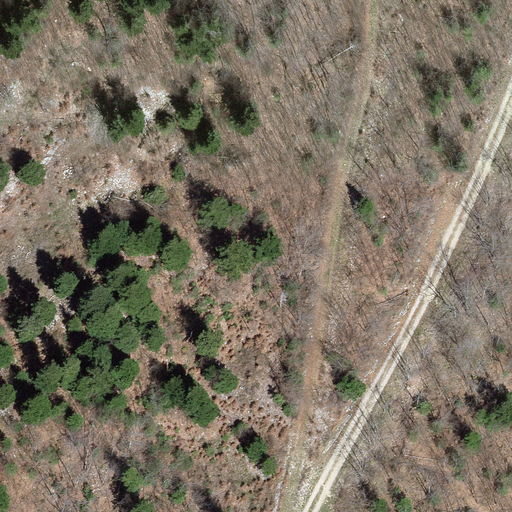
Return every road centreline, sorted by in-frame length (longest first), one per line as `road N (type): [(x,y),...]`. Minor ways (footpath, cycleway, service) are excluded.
road 1 (track): [(284,511),(313,401),(374,0)]
road 2 (track): [(511,88),(441,264),(302,511)]
